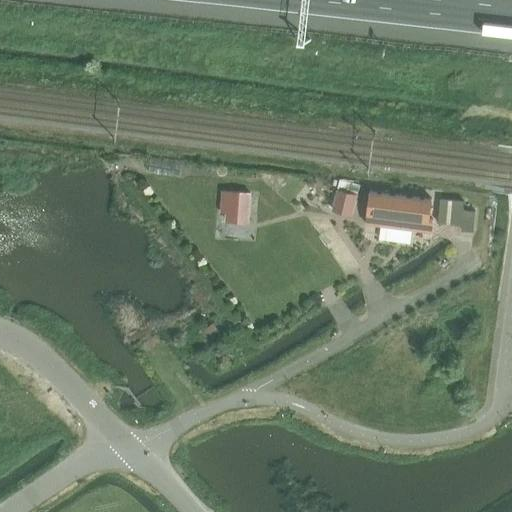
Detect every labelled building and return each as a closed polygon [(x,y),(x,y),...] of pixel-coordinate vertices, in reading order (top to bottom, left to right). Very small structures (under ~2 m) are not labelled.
[(183,164),(152,159),(150,172),(181,177),(183,164)] [(353,215),(358,194),(338,189),(332,210),(353,215)] [(397,227),(401,195),(371,191),(368,213),(369,213),(368,223),(397,227)] [(429,219),(431,199),(401,195),(397,227),(432,232),(433,220),(429,219)] [(462,231),(474,233),(477,211),(464,210),(465,201),(441,199),(439,223),(463,226),(462,231)] [(257,201),(228,200),(229,221),(238,222),(238,231),(257,232),(257,201)]
